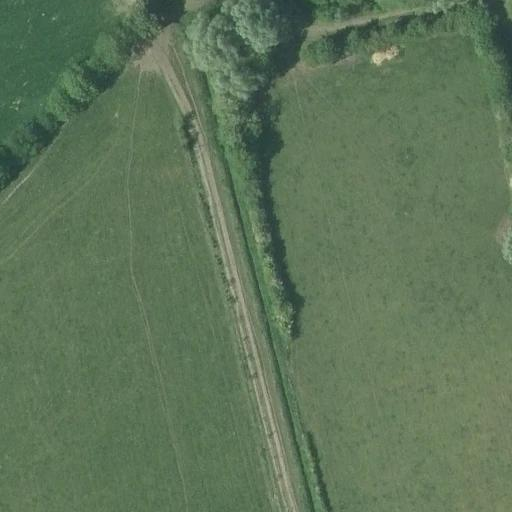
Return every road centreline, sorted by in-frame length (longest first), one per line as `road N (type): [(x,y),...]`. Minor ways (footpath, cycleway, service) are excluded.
road 1 (track): [(155,38),(167,83),(200,147),(287,511)]
road 2 (track): [(0,212),(155,38)]
road 3 (track): [(460,0),(300,37),(283,0)]
